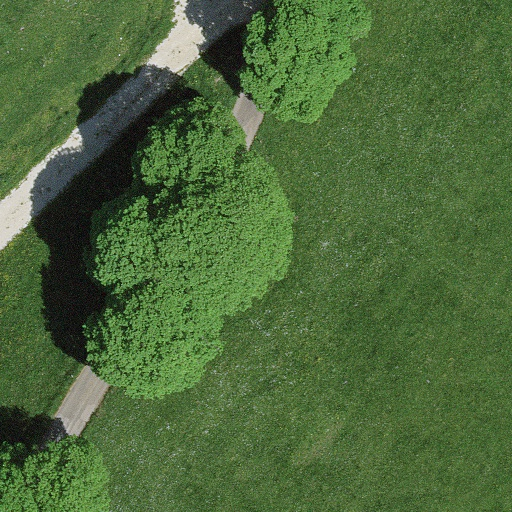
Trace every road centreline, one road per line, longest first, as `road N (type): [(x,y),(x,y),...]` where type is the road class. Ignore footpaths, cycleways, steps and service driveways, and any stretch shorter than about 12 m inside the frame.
road 1 (unclassified): [(292,0),(262,98),(48,452),(24,511)]
road 2 (track): [(0,232),(242,0)]
